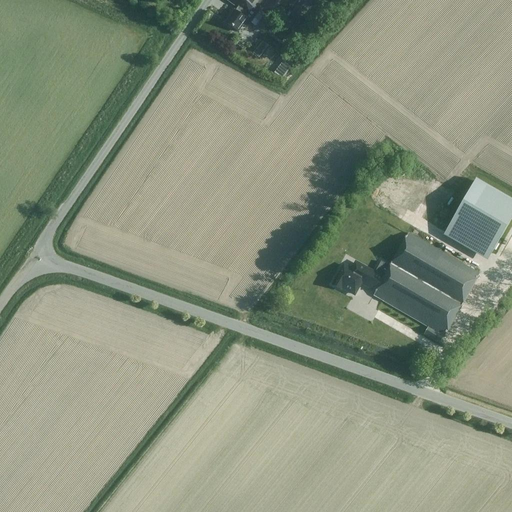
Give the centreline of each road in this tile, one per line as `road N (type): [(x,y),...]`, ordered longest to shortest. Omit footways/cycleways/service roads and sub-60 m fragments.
road 1 (unclassified): [(511,425),(35,257)]
road 2 (unclassified): [(35,257),(208,0)]
